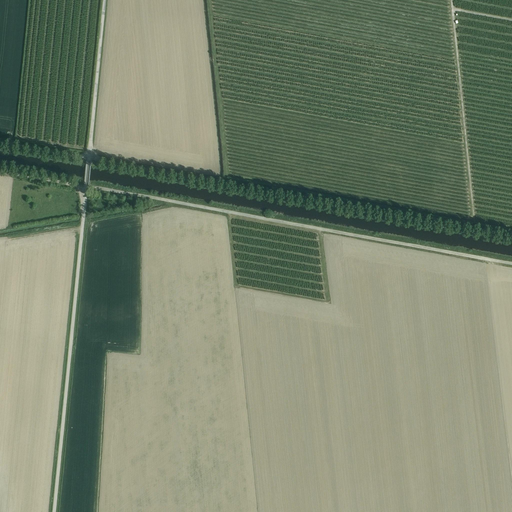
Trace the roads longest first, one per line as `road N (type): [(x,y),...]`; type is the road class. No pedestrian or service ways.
road 1 (track): [(0,170),(511,263)]
road 2 (track): [(511,234),(0,142)]
road 3 (unclassified): [(104,0),(53,511)]
road 4 (track): [(451,0),(475,227)]
